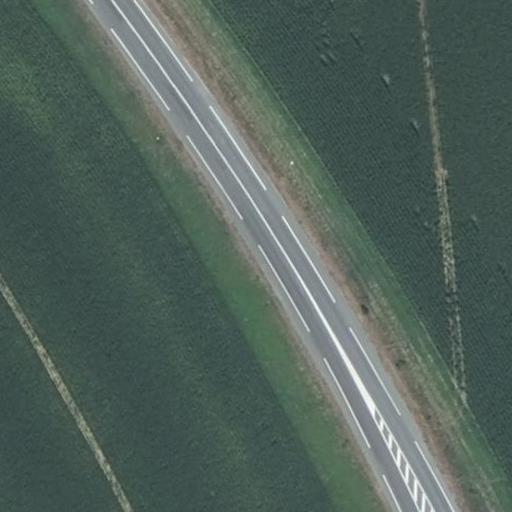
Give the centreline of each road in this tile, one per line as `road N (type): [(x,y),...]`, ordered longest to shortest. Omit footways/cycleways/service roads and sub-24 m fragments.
road 1 (secondary): [(449,511),(280,211),(143,32)]
road 2 (secondary): [(143,32),(261,222),(414,511)]
